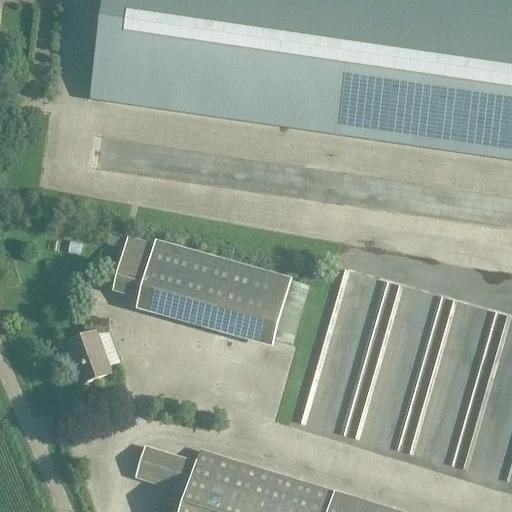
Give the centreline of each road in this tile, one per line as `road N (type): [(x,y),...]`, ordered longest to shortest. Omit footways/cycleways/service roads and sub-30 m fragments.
road 1 (unknown): [(111,511),(142,415),(494,511)]
road 2 (unclassified): [(65,511),(0,359)]
